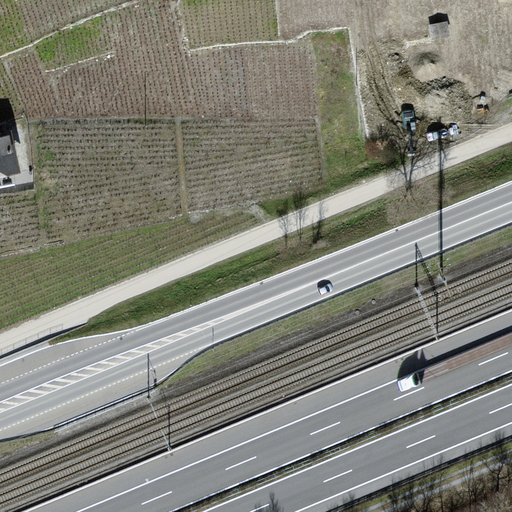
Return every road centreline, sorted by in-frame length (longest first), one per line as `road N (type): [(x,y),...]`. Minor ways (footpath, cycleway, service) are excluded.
road 1 (unclassified): [(0,343),(511,131)]
road 2 (primary): [(511,200),(0,408)]
road 3 (motorway): [(511,350),(120,511)]
road 4 (motorway): [(251,511),(511,404)]
road 5 (track): [(370,511),(511,453)]
